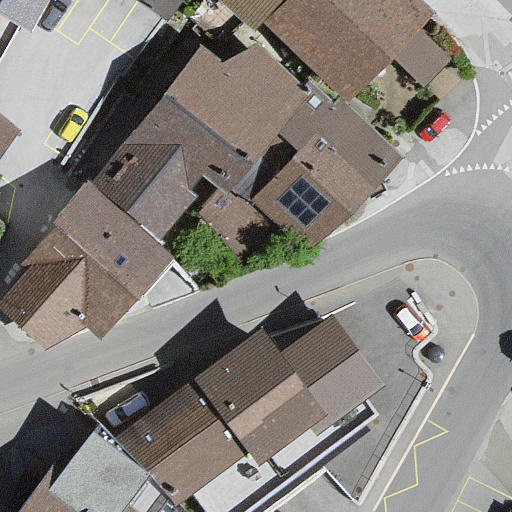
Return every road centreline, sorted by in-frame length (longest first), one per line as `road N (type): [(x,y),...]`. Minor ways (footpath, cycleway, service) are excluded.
road 1 (tertiary): [(0,391),(415,228),(469,225),(501,241)]
road 2 (tertiary): [(511,327),(403,511)]
